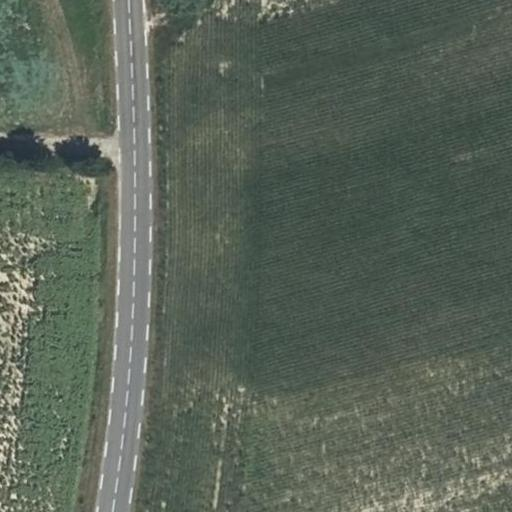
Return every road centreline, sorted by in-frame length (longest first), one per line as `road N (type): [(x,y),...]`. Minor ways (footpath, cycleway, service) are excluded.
road 1 (tertiary): [(120,511),(133,254),(126,0)]
road 2 (track): [(133,152),(0,145)]
